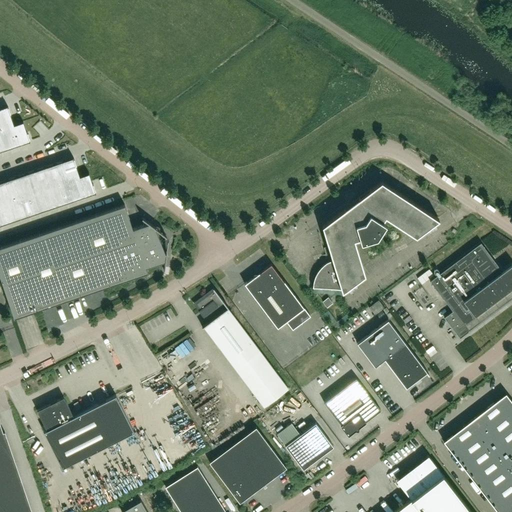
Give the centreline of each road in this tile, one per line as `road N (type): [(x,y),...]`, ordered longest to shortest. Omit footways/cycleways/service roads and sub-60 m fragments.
road 1 (unclassified): [(229,248),(376,143),(511,229)]
road 2 (unclassified): [(0,67),(229,248)]
road 3 (unclassified): [(279,511),(511,334)]
road 4 (unclassified): [(0,379),(151,306),(229,248)]
